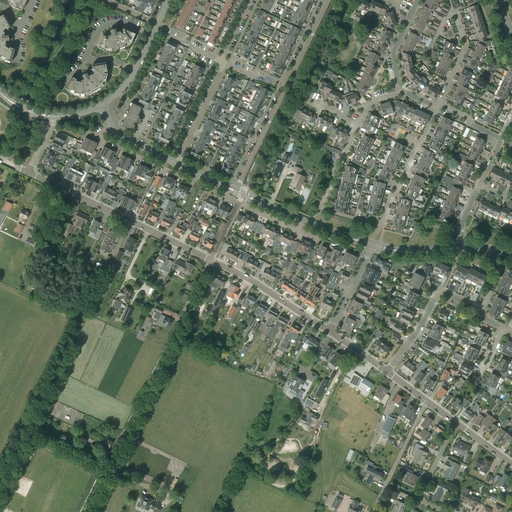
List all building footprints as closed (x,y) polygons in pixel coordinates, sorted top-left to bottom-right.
[(16,6),(15,8),(21,11),(26,0),(8,0),(9,2),(11,1),(16,6)] [(142,0),(139,7),(137,11),(140,13),(140,12),(142,13),(144,10),(146,6),(151,9),(152,7),(153,7),(154,5),(153,4),(155,1),(153,0),(142,0)] [(187,0),(175,26),(176,26),(183,30),(197,0),(187,0)] [(227,0),(226,0),(225,4),(233,8),(235,3),(227,0)] [(269,0),(264,0),(263,3),(274,8),(276,3),(269,0)] [(360,0),(357,8),(362,10),(366,0),(365,0),(360,0)] [(366,0),(362,10),(367,13),(368,10),(368,9),(371,3),(366,0)] [(378,2),(373,0),(372,0),(371,3),(368,9),(368,10),(373,12),(378,2)] [(382,5),(383,4),(378,2),(373,12),(378,14),(379,12),(382,13),(387,8),(382,5)] [(432,11),(434,12),(436,10),(437,9),(438,7),(427,2),(426,4),(427,5),(426,7),(426,8),(432,11)] [(261,8),(268,12),(271,13),(271,12),(272,13),(274,8),(263,3),(261,8)] [(231,13),(233,8),(225,4),(222,9),(231,13)] [(302,4),(300,8),(308,12),(310,7),(302,4)] [(468,8),(469,13),(479,10),(478,4),(468,8)] [(426,8),(426,7),(424,6),(422,9),(421,9),(420,11),(431,16),(432,14),(431,13),(432,11),(426,8)] [(300,8),(297,7),(295,12),(305,17),(308,12),(300,8)] [(391,12),(389,12),(387,8),(382,13),(383,17),(383,19),(383,21),(395,17),(394,14),(392,15),(391,12)] [(222,9),(220,13),(228,17),(231,13),(222,9)] [(265,19),(266,16),(269,17),(270,15),(259,10),(257,15),(265,19)] [(469,13),(471,18),(481,15),(479,10),(469,13)] [(303,22),(305,17),(295,12),(293,11),(292,13),(293,14),(292,17),(303,22)] [(420,14),(419,17),(427,21),(428,19),(430,19),(431,16),(420,11),(419,13),(420,14)] [(226,22),(228,17),(220,13),(218,18),(226,22)] [(1,45),(3,44),(3,43),(5,42),(5,41),(9,41),(8,36),(4,36),(4,35),(2,36),(2,34),(0,34),(0,33),(1,32),(2,32),(5,28),(6,29),(7,29),(11,26),(5,14),(0,17),(0,59),(2,56),(5,58),(4,60),(11,62),(14,49),(10,48),(9,47),(8,49),(4,46),(3,47),(1,45)] [(257,15),(255,20),(262,24),(265,19),(257,15)] [(481,15),(471,18),(473,23),(483,20),(481,15)] [(300,27),(303,22),(292,17),(290,22),(300,27)] [(387,28),(394,28),(395,26),(395,23),(394,20),(395,19),(395,17),(383,21),(384,23),(386,24),(387,28)] [(416,19),(415,21),(426,27),(427,25),(426,23),(427,21),(419,17),(417,20),(416,19)] [(218,18),(216,23),(224,26),(226,22),(218,18)] [(255,20),(252,25),(260,29),(262,30),(265,25),(262,24),(255,20)] [(473,23),(475,28),(485,25),(483,20),(473,23)] [(416,29),(415,31),(421,34),(423,29),(425,29),(426,27),(415,21),(414,24),(415,24),(414,27),(416,29)] [(216,23),(214,27),(222,31),(224,26),(216,23)] [(287,29),(289,31),(297,34),(299,29),(292,26),(289,24),(287,29)] [(260,29),(252,25),(250,30),(258,34),(266,38),(268,35),(262,32),(262,33),(259,32),(260,29)] [(485,25),(475,28),(477,34),(487,30),(485,25)] [(220,36),(222,31),(214,27),(211,32),(220,36)] [(381,32),(380,34),(390,39),(392,37),(390,36),(394,28),(387,28),(384,28),(383,29),(382,31),(381,32)] [(135,34),(123,29),(120,34),(121,35),(119,37),(118,35),(117,33),(116,33),(115,29),(110,31),(111,35),(110,35),(111,37),(111,39),(109,39),(109,38),(103,35),(97,48),(104,51),(105,49),(112,49),(112,51),(126,46),(125,44),(130,40),(132,41),(135,34)] [(250,30),(248,35),(255,38),(258,34),(250,30)] [(477,34),(479,41),(486,42),(485,37),(488,36),(487,30),(477,34)] [(289,31),(287,36),(295,39),(297,34),(289,31)] [(421,34),(415,31),(414,34),(410,32),(407,37),(417,42),(421,34)] [(211,32),(209,36),(217,40),(220,36),(211,32)] [(295,39),(287,36),(284,34),(282,39),(292,44),(295,39)] [(388,41),(389,41),(390,39),(380,34),(379,36),(379,37),(378,40),(387,44),(388,41)] [(245,39),(256,44),(258,40),(255,38),(248,35),(245,39)] [(215,45),(217,40),(209,36),(207,41),(215,45)] [(407,37),(405,42),(415,47),(417,42),(407,37)] [(253,49),(256,44),(245,39),(243,44),(253,49)] [(290,49),(292,44),(282,39),(280,44),(290,49)] [(387,47),(385,46),(387,44),(378,40),(375,41),(376,42),(375,44),(385,49),(387,47)] [(165,46),(176,51),(177,52),(179,46),(168,41),(165,46)] [(444,47),(454,52),(455,52),(458,54),(459,51),(455,49),(456,46),(445,41),(442,46),(444,47)] [(474,49),(475,49),(484,53),(485,54),(486,52),(485,50),(484,49),(485,47),(486,47),(488,47),(490,42),(486,42),(479,41),(477,47),(475,46),(474,49)] [(415,47),(405,42),(403,47),(412,52),(415,47)] [(248,53),(249,53),(251,54),(253,49),(243,44),(241,49),(248,53)] [(288,54),(290,49),(280,44),(277,49),(280,50),(288,54)] [(374,46),(374,48),(373,50),(382,54),(383,51),(384,52),(385,49),(375,44),(374,46)] [(173,56),(176,51),(165,46),(163,51),(173,56)] [(401,53),(402,53),(410,57),(410,56),(412,52),(403,47),(400,52),(401,53)] [(454,52),(444,47),(442,52),(444,53),(451,56),(454,52)] [(484,53),(475,49),(474,52),(473,51),(473,50),(468,48),(466,51),(482,59),(483,57),(483,55),(484,53)] [(250,61),(248,60),(250,57),(248,56),(249,53),(248,53),(241,49),(240,50),(239,50),(238,52),(239,53),(238,55),(245,58),(244,61),(249,64),(250,61)] [(276,52),(275,54),(285,59),(288,54),(280,50),(278,53),(276,52)] [(163,51),(161,56),(171,61),(173,56),(163,51)] [(472,56),(471,59),(479,63),(480,61),(481,61),(482,59),(466,51),(465,54),(470,56),(471,56),(472,56)] [(379,56),(370,52),(367,57),(377,61),(379,56)] [(402,53),(401,53),(403,60),(401,60),(401,62),(411,61),(410,57),(402,53)] [(444,53),(442,58),(451,62),(454,57),(451,56),(444,53)] [(273,59),(275,60),(283,64),(285,59),(275,54),(273,59)] [(158,61),(168,66),(171,61),(161,56),(158,61)] [(375,66),(377,61),(367,57),(365,62),(368,64),(368,63),(375,66)] [(439,63),(449,67),(451,62),(442,58),(439,63)] [(469,61),(467,67),(473,70),(476,72),(477,69),(476,68),(477,67),(479,66),(480,64),(479,63),(471,59),(469,58),(468,61),(469,61)] [(273,64),(273,65),(281,69),(283,64),(275,60),(274,63),(273,64)] [(158,61),(156,66),(163,69),(166,70),(168,66),(158,61)] [(92,71),(94,71),(93,76),(94,77),(93,79),(91,78),(90,78),(89,76),(88,77),(86,73),(82,76),(84,79),(83,80),(84,82),(83,83),(83,84),(81,85),(81,83),(76,82),(77,80),(76,80),(72,77),(64,88),(69,92),(71,90),(74,91),(73,95),(80,97),(80,94),(87,93),(88,95),(100,88),(99,86),(103,81),(105,81),(107,74),(103,73),(104,70),(106,70),(105,63),(92,65),(93,70),(92,71)] [(378,68),(375,66),(368,63),(368,64),(366,68),(375,73),(378,68)] [(411,63),(402,64),(402,67),(404,67),(405,74),(412,67),(411,63)] [(449,67),(439,63),(437,67),(446,72),(449,67)] [(280,69),(281,69),(273,65),(273,64),(272,64),(269,70),(265,68),(264,71),(269,73),(271,71),(278,74),(279,72),(280,72),(281,70),(280,69)] [(194,65),(192,70),(201,74),(203,69),(194,65)] [(161,74),(163,69),(156,66),(153,71),(161,74)] [(404,79),(405,81),(416,71),(415,69),(413,69),(412,67),(405,74),(407,76),(404,79)] [(437,67),(434,72),(444,77),(446,72),(437,67)] [(471,73),(473,70),(467,67),(465,70),(463,69),(461,74),(470,79),(473,74),(471,73)] [(366,68),(363,73),(373,78),(375,73),(366,68)] [(189,75),(198,80),(201,74),(192,70),(189,75)] [(411,80),(413,82),(420,75),(418,74),(418,72),(416,71),(405,81),(407,83),(411,80)] [(150,77),(160,82),(163,77),(160,76),(153,72),(150,77)] [(363,73),(361,78),(371,82),(373,78),(363,73)] [(457,78),(458,79),(468,84),(470,79),(461,74),(459,77),(455,74),(454,77),(457,78)] [(187,80),(196,85),(198,80),(189,75),(187,80)] [(414,85),(416,87),(424,79),(423,77),(421,77),(420,75),(413,82),(415,84),(414,85)] [(150,77),(148,82),(156,86),(158,87),(161,82),(160,82),(150,77)] [(227,77),(225,82),(236,87),(237,85),(234,83),(236,79),(231,77),(231,78),(227,77)] [(511,79),(505,77),(503,81),(511,85),(511,79)] [(361,78),(359,83),(368,87),(371,82),(361,78)] [(323,92),(328,83),(320,79),(318,85),(320,86),(318,90),(323,92)] [(416,87),(418,89),(419,88),(421,90),(423,89),(428,84),(426,82),(426,81),(424,79),(416,87)] [(456,84),(458,85),(466,88),(468,84),(458,79),(456,84)] [(193,90),(196,85),(187,80),(184,86),(193,90)] [(511,85),(503,81),(501,86),(510,91),(511,88),(511,85)] [(153,91),(156,86),(148,82),(146,87),(153,91)] [(235,89),(236,87),(225,82),(223,87),(230,90),(232,88),(235,89)] [(325,96),(327,96),(331,88),(332,88),(333,85),(328,83),(323,92),(326,94),(325,96)] [(366,92),(368,87),(359,83),(356,88),(356,89),(358,91),(363,97),(365,92),(366,92)] [(428,96),(431,97),(436,87),(434,86),(432,86),(428,84),(423,89),(427,91),(426,93),(429,95),(428,96)] [(452,85),(451,88),(465,94),(468,89),(466,88),(458,85),(457,87),(452,85)] [(185,88),(182,86),(179,92),(180,93),(182,94),(190,97),(192,92),(185,89),(185,88)] [(257,89),(256,91),(267,96),(270,91),(266,90),(267,89),(264,88),(260,86),(258,89),(257,89)] [(501,86),(498,91),(508,96),(510,91),(501,86)] [(146,87),(143,92),(154,97),(156,92),(153,91),(146,87)] [(223,87),(220,91),(231,97),(232,95),(229,93),(230,90),(223,87)] [(437,98),(441,90),(439,89),(438,88),(436,87),(431,97),(433,98),(434,97),(437,98)] [(326,98),(331,100),(336,90),(332,88),(331,88),(327,96),(326,98)] [(455,92),(453,94),(463,99),(465,94),(451,88),(450,90),(453,91),(455,92)] [(342,93),(336,90),(331,100),(337,103),(337,102),(342,104),(342,97),(342,93)] [(230,99),(231,97),(220,91),(218,96),(226,100),(227,97),(230,99)] [(256,91),(255,93),(254,96),(265,101),(267,96),(256,91)] [(352,92),(350,93),(354,104),(356,103),(355,102),(359,101),(358,98),(363,97),(358,91),(353,93),(352,92)] [(505,101),(508,96),(498,91),(496,96),(505,101)] [(141,97),(151,102),(154,97),(143,92),(141,97)] [(177,98),(180,99),(187,102),(190,97),(182,94),(180,93),(177,98)] [(351,105),(354,104),(350,93),(347,94),(347,95),(342,97),(342,104),(347,102),(347,105),(351,104),(351,105)] [(465,100),(463,99),(453,94),(451,100),(454,101),(453,104),(461,108),(465,100)] [(491,106),(500,111),(503,105),(493,100),(494,98),(488,95),(487,98),(492,100),(490,103),(492,104),(491,106)] [(263,106),(265,101),(254,96),(252,101),(263,106)] [(148,106),(149,107),(152,102),(151,102),(141,97),(138,102),(148,106)] [(217,98),(215,103),(226,108),(227,106),(224,105),(225,102),(217,98)] [(185,107),(187,102),(180,99),(177,104),(185,107)] [(254,104),(252,107),(260,111),(263,106),(252,101),(251,103),(254,104)] [(393,113),(395,113),(395,106),(394,106),(393,103),(390,104),(389,102),(384,104),(388,115),(393,113)] [(142,108),(132,103),(121,126),(132,131),(135,125),(132,124),(133,121),(135,121),(135,122),(135,123),(138,124),(139,122),(140,123),(141,120),(142,120),(143,118),(139,116),(139,117),(137,116),(136,116),(137,113),(139,114),(142,108)] [(225,110),(226,108),(215,103),(212,108),(220,112),(222,109),(225,110)] [(397,113),(402,115),(407,105),(404,104),(402,103),(401,104),(398,103),(397,106),(395,106),(395,113),(397,113)] [(184,109),(176,105),(174,104),(171,109),(174,110),(182,114),(184,109)] [(378,112),(377,113),(379,115),(382,114),(383,116),(388,115),(384,104),(379,106),(380,107),(377,108),(378,112)] [(409,106),(407,105),(402,115),(406,117),(411,108),(409,107),(409,106)] [(498,115),(500,111),(491,106),(489,111),(498,115)] [(258,116),(260,111),(252,107),(251,110),(248,108),(247,110),(250,112),(258,116)] [(212,108),(210,112),(221,118),(223,113),(220,112),(212,108)] [(300,118),(303,119),(307,111),(302,108),(300,111),(295,109),(291,116),(299,120),(300,118)] [(406,117),(411,120),(416,109),(413,108),(413,109),(411,108),(406,117)] [(418,111),(416,109),(411,120),(416,122),(420,112),(418,111)] [(174,110),(172,115),(179,119),(182,114),(174,110)] [(306,121),(305,123),(313,127),(317,119),(311,117),(313,113),(307,111),(303,119),(306,121)] [(489,111),(486,116),(496,120),(498,115),(489,111)] [(208,118),(216,121),(217,118),(220,120),(221,118),(210,112),(208,118)] [(368,119),(378,124),(380,119),(378,118),(379,115),(377,113),(376,114),(373,112),(371,115),(370,114),(368,119)] [(416,122),(420,124),(425,114),(422,113),(420,112),(416,122)] [(245,115),(244,117),(255,122),(257,117),(249,113),(248,116),(245,115)] [(179,119),(172,115),(169,114),(167,119),(177,124),(179,119)] [(321,116),(319,115),(317,119),(313,127),(314,126),(319,128),(321,125),(323,126),(328,117),(322,114),(321,116)] [(428,115),(425,114),(420,124),(425,126),(430,117),(427,116),(428,115)] [(493,125),(496,120),(486,116),(484,121),(493,125)] [(252,127),(255,122),(244,117),(243,119),(246,120),(244,123),(252,127)] [(330,134),(332,129),(334,126),(331,125),(333,120),(328,117),(323,126),(322,129),(325,130),(325,131),(330,134)] [(443,117),(440,122),(450,126),(453,122),(443,117)] [(164,124),(167,125),(175,129),(177,124),(167,119),(164,124)] [(214,126),(215,123),(207,119),(205,124),(216,129),(217,127),(214,126)] [(368,119),(366,123),(375,128),(378,124),(368,119)] [(448,131),(450,126),(440,122),(438,126),(448,131)] [(238,124),(237,126),(250,132),(252,127),(244,123),(243,126),(238,124)] [(372,136),(375,128),(366,123),(363,128),(366,130),(365,133),(372,136)] [(202,129),(210,133),(213,134),(216,129),(205,124),(202,129)] [(172,133),(175,129),(167,125),(165,130),(172,133)] [(337,125),(336,127),(334,126),(332,129),(330,134),(328,136),(334,139),(336,135),(339,137),(343,128),(337,125)] [(250,132),(237,126),(236,128),(241,130),(240,133),(248,137),(250,132)] [(438,126),(436,131),(446,136),(448,131),(438,126)] [(348,131),(343,128),(339,137),(342,138),(340,142),(341,142),(342,144),(344,145),(349,137),(346,135),(348,131)] [(210,133),(202,129),(200,134),(211,139),(214,134),(213,134),(210,133)] [(165,130),(162,135),(170,138),(172,133),(165,130)] [(444,140),(446,136),(436,131),(434,136),(444,140)] [(476,138),(474,142),(483,146),(485,141),(482,140),(484,137),(472,132),(471,135),(476,138)] [(57,134),(54,140),(62,144),(64,141),(66,141),(67,139),(72,141),(73,139),(61,133),(60,136),(57,134)] [(168,143),(170,138),(162,135),(159,133),(155,141),(162,144),(163,144),(163,143),(164,142),(168,143)] [(370,138),(372,136),(365,133),(362,140),(371,145),(374,140),(370,138)] [(200,134),(198,139),(206,142),(209,144),(210,141),(211,139),(200,134)] [(231,137),(232,137),(245,143),(247,138),(239,134),(238,137),(234,136),(235,135),(233,135),(233,136),(232,135),(231,137)] [(434,136),(432,140),(441,145),(444,140),(434,136)] [(242,148),(245,143),(232,137),(231,140),(232,140),(233,140),(236,141),(234,144),(242,148)] [(80,148),(86,151),(91,141),(85,138),(82,145),(79,143),(75,150),(79,152),(80,148)] [(204,145),(206,142),(198,139),(195,143),(206,149),(207,147),(204,145)] [(51,145),(55,147),(53,150),(62,154),(64,151),(62,150),(63,148),(64,148),(65,145),(62,144),(54,140),(51,145)] [(360,142),(359,144),(369,149),(371,145),(362,140),(361,142),(360,142)] [(439,150),(441,145),(432,140),(428,148),(438,152),(441,154),(442,152),(440,151),(440,150),(439,150)] [(91,141),(86,151),(92,154),(90,157),(93,159),(97,152),(93,150),(97,143),(91,141)] [(393,147),(397,149),(402,151),(405,147),(395,142),(393,147)] [(481,151),(483,146),(474,142),(471,147),(481,151)] [(201,152),(202,149),(205,151),(206,149),(195,143),(193,148),(201,152)] [(230,146),(229,148),(240,153),(242,148),(234,144),(233,147),(230,146)] [(367,154),(369,149),(359,144),(358,147),(357,149),(367,154)] [(101,156),(105,158),(109,149),(103,147),(100,153),(98,152),(94,159),(97,160),(98,158),(100,159),(101,156)] [(402,151),(397,149),(393,147),(388,156),(398,161),(399,159),(401,156),(402,154),(401,153),(402,151)] [(471,147),(469,152),(478,156),(479,154),(481,155),(487,157),(488,155),(482,152),(481,151),(471,147)] [(190,154),(199,158),(202,152),(201,152),(193,148),(190,154)] [(226,153),(230,154),(238,158),(240,153),(229,148),(226,153)] [(424,152),(422,154),(433,159),(435,155),(436,155),(438,152),(428,148),(427,150),(425,150),(424,152)] [(109,149),(105,158),(108,160),(107,162),(109,164),(108,165),(111,167),(114,159),(112,158),(115,152),(109,149)] [(356,151),(354,154),(364,159),(367,154),(357,149),(356,151)] [(48,152),(45,158),(54,162),(56,158),(59,159),(60,159),(61,158),(62,155),(54,151),(53,154),(48,152)] [(476,161),(478,156),(469,152),(467,157),(460,153),(459,156),(470,162),(471,159),(476,161)] [(282,162),(280,165),(275,163),(272,172),(271,171),(269,176),(273,177),(278,179),(283,167),(285,163),(288,164),(291,156),(285,153),(281,162),(282,162)] [(225,155),(224,157),(235,163),(238,158),(230,154),(228,157),(225,155)] [(362,163),(364,159),(354,154),(353,156),(354,156),(353,159),(354,159),(353,162),(359,165),(360,163),(362,163)] [(422,157),(421,159),(431,164),(433,159),(422,154),(421,157),(422,157)] [(116,166),(122,168),(127,158),(121,155),(116,166)] [(388,156),(386,161),(396,165),(397,163),(398,161),(388,156)] [(464,162),(462,166),(471,171),(474,166),(471,165),(472,162),(470,162),(459,156),(458,159),(464,162)] [(224,157),(223,159),(222,162),(233,168),(233,167),(235,163),(224,157)] [(45,158),(42,164),(47,166),(46,169),(54,173),(55,170),(51,168),(54,162),(45,158)] [(133,161),(127,158),(122,168),(128,171),(133,161)] [(419,161),(418,163),(428,168),(431,164),(421,159),(420,161),(419,161)] [(67,175),(66,179),(71,181),(76,171),(72,169),(72,166),(74,162),(71,160),(69,164),(66,169),(65,171),(64,174),(67,175)] [(386,161),(384,165),(393,170),(394,168),(395,168),(396,165),(386,161)] [(230,173),(233,168),(222,162),(221,165),(223,166),(221,169),(230,173)] [(347,163),(345,171),(356,174),(357,167),(354,165),(347,163)] [(426,173),(428,168),(418,163),(417,166),(416,168),(418,169),(416,172),(423,175),(427,177),(428,174),(426,173)] [(137,176),(140,177),(145,167),(139,164),(138,167),(135,165),(131,174),(130,176),(133,178),(135,177),(135,176),(137,176)] [(391,174),(393,170),(384,165),(382,170),(391,174)] [(302,170),(295,166),(292,173),(294,174),(289,187),(298,191),(300,187),(302,188),(304,187),(305,185),(304,183),(302,182),(304,177),(300,175),(302,170)] [(469,176),(471,171),(462,166),(459,171),(469,176)] [(151,170),(145,167),(140,177),(145,179),(144,181),(145,182),(148,183),(152,175),(149,173),(151,170)] [(491,181),(493,182),(499,170),(494,167),(490,175),(493,177),(492,178),(493,178),(492,180),(491,181)] [(382,170),(377,178),(385,181),(388,182),(391,174),(382,170)] [(496,180),(497,179),(500,180),(503,172),(499,170),(493,182),(494,183),(495,181),(495,180),(496,180)] [(81,173),(76,171),(71,181),(77,184),(79,181),(82,182),(87,173),(83,171),(81,173)] [(459,171),(457,176),(466,181),(469,176),(459,171)] [(416,172),(413,179),(422,184),(425,179),(421,178),(423,175),(416,172)] [(501,186),(502,187),(508,174),(503,172),(500,180),(502,181),(502,182),(503,183),(501,184),(501,186)] [(83,182),(86,183),(84,187),(89,190),(94,181),(95,179),(92,178),(92,176),(87,174),(83,182)] [(509,185),(511,179),(511,176),(508,174),(502,187),(504,187),(505,186),(505,184),(506,184),(507,183),(509,185)] [(102,196),(108,199),(112,190),(106,187),(108,183),(111,177),(108,175),(101,189),(104,190),(102,196)] [(464,186),(466,181),(457,176),(455,179),(454,179),(453,180),(448,178),(447,181),(459,186),(460,184),(464,186)] [(162,187),(166,189),(171,178),(169,177),(168,178),(166,177),(165,179),(164,179),(163,179),(163,178),(160,185),(162,186),(162,187)] [(171,178),(166,189),(170,191),(170,190),(173,191),(174,189),(176,184),(176,185),(174,184),(175,184),(174,183),(175,181),(173,180),(173,179),(171,178)] [(376,179),(375,181),(374,181),(373,186),(383,189),(385,181),(377,178),(377,180),(376,179)] [(94,181),(89,190),(91,191),(91,192),(94,194),(98,187),(101,188),(104,182),(99,179),(97,183),(94,181)] [(410,184),(420,189),(422,184),(413,179),(410,184)] [(452,186),(450,191),(459,196),(462,191),(457,189),(459,186),(447,181),(446,183),(452,186)] [(175,193),(180,195),(184,186),(181,184),(181,185),(179,184),(176,190),(174,189),(173,191),(171,194),(174,196),(175,193)] [(410,184),(408,189),(418,193),(420,189),(410,184)] [(188,187),(184,186),(180,195),(184,197),(183,200),(185,202),(188,196),(186,195),(189,189),(187,188),(188,187)] [(123,190),(119,189),(119,191),(113,188),(112,190),(108,199),(113,202),(116,196),(119,197),(122,191),(123,190)] [(411,199),(411,200),(414,201),(416,198),(418,193),(408,189),(404,196),(411,199)] [(120,205),(125,208),(131,196),(125,194),(126,192),(122,191),(119,197),(118,199),(122,201),(120,205)] [(457,201),(459,196),(450,191),(448,196),(457,201)] [(399,200),(398,203),(409,206),(411,200),(411,199),(404,196),(401,195),(400,200),(399,200)] [(137,205),(137,206),(140,199),(137,198),(136,199),(131,196),(125,208),(131,210),(133,206),(136,207),(137,205)] [(448,196),(445,201),(454,205),(457,201),(448,196)] [(203,207),(208,210),(213,199),(210,198),(208,197),(206,201),(203,202),(200,209),(202,210),(203,207)] [(478,209),(483,211),(489,199),(486,197),(485,199),(485,200),(484,200),(482,199),(479,205),(480,206),(478,209)] [(215,201),(213,199),(208,210),(212,212),(211,214),(213,215),(216,209),(215,205),(217,202),(215,201)] [(491,200),(489,199),(483,211),(488,213),(492,205),(490,204),(490,203),(489,202),(490,201),(491,200)] [(454,205),(445,201),(443,200),(440,205),(443,206),(452,210),(454,205)] [(3,209),(1,212),(2,212),(6,214),(8,215),(9,212),(13,205),(6,202),(3,209)] [(139,214),(144,217),(149,206),(144,203),(141,209),(141,210),(139,214)] [(408,211),(409,206),(398,203),(398,206),(397,208),(408,211)] [(488,213),(493,216),(499,204),(497,203),(497,204),(496,206),(495,206),(495,207),(492,205),(488,213)] [(222,215),(226,206),(221,204),(217,213),(222,215)] [(493,216),(498,218),(502,210),(499,209),(500,208),(499,207),(500,206),(501,204),(499,204),(493,216)] [(503,208),(502,210),(498,218),(499,216),(504,219),(510,206),(508,205),(507,207),(507,208),(506,208),(506,209),(503,208)] [(146,217),(150,220),(154,212),(152,211),(153,208),(151,206),(150,208),(149,210),(146,217)] [(226,217),(230,208),(226,206),(222,215),(226,217)] [(334,211),(345,214),(346,208),(336,206),(334,211)] [(376,214),(378,209),(367,206),(366,211),(367,211),(366,213),(372,215),(373,213),(376,214)] [(443,206),(441,211),(450,215),(452,210),(443,206)] [(177,218),(180,213),(181,211),(181,210),(178,208),(176,213),(175,213),(173,216),(176,217),(177,218)] [(156,213),(154,212),(150,220),(155,222),(159,214),(159,215),(161,211),(158,209),(156,213)] [(450,215),(441,211),(438,209),(436,213),(435,212),(432,218),(441,222),(443,218),(447,220),(450,215)] [(24,224),(29,213),(28,213),(29,212),(25,210),(25,211),(22,210),(19,217),(23,219),(21,222),(21,223),(23,224),(24,224)] [(164,217),(160,224),(165,227),(169,217),(167,216),(169,213),(166,211),(163,216),(164,217)] [(78,212),(75,219),(78,220),(75,225),(83,229),(88,218),(78,212)] [(244,215),(238,212),(234,222),(242,225),(243,223),(246,225),(250,216),(245,213),(244,215)] [(405,221),(407,216),(396,213),(395,216),(395,218),(405,221)] [(172,218),(169,217),(165,227),(169,229),(173,221),(174,222),(176,217),(173,216),(172,218)] [(256,219),(250,216),(246,225),(249,226),(248,228),(256,232),(259,225),(254,222),(256,219)] [(207,228),(209,222),(203,219),(200,225),(207,228)] [(94,220),(89,231),(95,233),(94,236),(98,238),(102,231),(97,229),(100,223),(94,220)] [(174,231),(178,233),(182,226),(180,225),(180,223),(181,223),(182,221),(181,220),(181,221),(179,220),(178,222),(178,221),(177,223),(174,231)] [(20,234),(24,226),(18,223),(14,231),(20,234)] [(263,233),(266,235),(271,226),(265,223),(263,226),(259,225),(256,232),(262,236),(263,233)] [(402,231),(404,226),(393,223),(392,225),(393,226),(392,228),(395,229),(395,232),(401,234),(402,231)] [(184,227),(182,226),(178,233),(183,235),(186,228),(187,228),(188,226),(185,225),(184,227)] [(274,243),(278,235),(279,234),(274,232),(276,229),(271,226),(266,235),(269,236),(268,238),(275,242),(274,243)] [(190,239),(192,240),(199,228),(197,227),(196,227),(195,228),(194,228),(193,229),(192,231),(188,238),(190,238),(190,239)] [(199,228),(192,240),(195,241),(197,242),(200,235),(198,234),(200,229),(199,228)] [(111,237),(109,240),(113,242),(117,234),(114,232),(115,231),(112,230),(112,231),(109,230),(106,235),(111,237)] [(206,235),(205,238),(202,244),(204,245),(203,246),(206,247),(213,233),(211,232),(209,236),(206,235)] [(281,242),(284,243),(288,234),(283,232),(281,237),(278,235),(274,243),(279,246),(281,242)] [(214,242),(211,241),(214,234),(213,233),(206,247),(208,248),(209,248),(210,248),(214,242)] [(291,251),(294,243),(292,242),(294,237),(288,234),(284,243),(287,245),(285,248),(291,251)] [(110,247),(113,242),(109,240),(111,237),(106,235),(102,243),(103,244),(100,249),(107,253),(110,247)] [(38,245),(40,240),(41,240),(35,237),(33,241),(27,239),(25,244),(32,248),(34,243),(38,245)] [(129,237),(124,248),(128,250),(126,254),(129,256),(131,252),(132,252),(132,251),(133,250),(134,249),(134,247),(137,241),(129,237)] [(298,245),(294,243),(291,251),(290,251),(295,253),(297,249),(302,252),(307,242),(304,240),(305,240),(302,238),(298,245)] [(229,258),(234,250),(231,248),(232,246),(224,242),(220,250),(225,252),(224,256),(229,258)] [(310,251),(311,249),(313,244),(311,242),(310,243),(307,242),(302,252),(308,254),(306,259),(311,262),(315,253),(310,251)] [(321,259),(324,260),(327,253),(328,251),(325,250),(326,248),(321,245),(319,251),(317,251),(316,254),(317,254),(317,255),(321,257),(321,259)] [(165,271),(168,273),(173,262),(169,260),(168,261),(166,260),(169,254),(168,254),(170,251),(164,248),(162,251),(159,256),(160,256),(158,259),(164,262),(167,263),(165,266),(167,267),(165,271)] [(78,249),(74,258),(80,260),(84,252),(78,249)] [(237,251),(234,250),(229,258),(235,261),(236,258),(242,261),(245,253),(238,249),(237,251)] [(327,253),(324,260),(324,261),(330,264),(332,263),(332,262),(334,263),(339,252),(335,250),(333,249),(330,254),(327,253)] [(119,261),(123,252),(119,250),(114,259),(119,261)] [(344,263),(346,264),(351,255),(345,252),(342,258),(340,256),(336,264),(341,267),(344,263)] [(246,263),(244,266),(250,269),(254,260),(251,258),(252,256),(245,253),(242,261),(246,263)] [(357,258),(351,255),(346,264),(349,265),(348,267),(351,269),(357,258)] [(373,263),(381,267),(380,270),(383,271),(388,273),(390,268),(385,265),(386,262),(376,257),(373,263)] [(257,268),(261,270),(265,262),(258,259),(257,262),(254,260),(250,269),(255,271),(257,268)] [(177,260),(173,268),(180,272),(179,275),(185,278),(187,275),(191,274),(194,266),(188,263),(186,264),(177,260)] [(439,274),(444,264),(442,264),(443,263),(439,261),(439,262),(438,262),(434,271),(439,274)] [(270,265),(265,262),(261,270),(263,271),(261,276),(267,279),(271,270),(268,269),(270,265)] [(297,266),(294,265),(290,262),(287,268),(294,272),(297,266)] [(444,284),(450,272),(448,271),(449,267),(449,266),(445,264),(445,265),(444,264),(439,274),(444,276),(441,282),(444,284)] [(454,275),(459,278),(464,268),(458,265),(454,275)] [(273,266),(271,270),(267,279),(272,281),(274,277),(277,278),(281,271),(273,266)] [(370,267),(367,273),(377,279),(380,273),(370,267)] [(466,279),(469,271),(464,268),(459,278),(465,281),(466,279)] [(466,279),(471,281),(476,271),(470,269),(469,271),(466,279)] [(349,274),(343,271),(340,277),(346,280),(349,274)] [(471,281),(477,284),(481,274),(476,271),(471,281)] [(223,286),(226,280),(214,273),(211,280),(209,284),(216,288),(217,286),(220,287),(221,285),(223,286)] [(285,280),(280,287),(284,289),(289,283),(294,275),(291,273),(287,279),(288,280),(287,282),(285,280)] [(375,284),(377,279),(367,273),(364,279),(375,284)] [(414,273),(411,278),(422,284),(425,278),(414,273)] [(331,278),(332,275),(329,274),(328,276),(326,275),(325,276),(324,275),(320,283),(325,286),(327,286),(329,281),(331,278)] [(487,277),(481,274),(477,284),(482,287),(487,277)] [(511,284),(511,283),(511,277),(504,274),(501,279),(511,284)] [(327,286),(334,290),(339,279),(334,276),(332,275),(331,278),(329,281),(327,286)] [(289,292),(289,293),(299,278),(296,276),(291,285),(289,283),(284,289),(284,290),(287,292),(287,291),(289,292)] [(292,294),(293,295),(297,289),(296,288),(299,283),(301,280),(299,278),(289,293),(291,295),(292,294)] [(405,281),(403,284),(410,288),(411,286),(419,289),(422,284),(411,278),(409,283),(405,281)] [(501,279),(499,285),(509,290),(511,284),(501,279)] [(308,284),(298,299),(301,301),(301,300),(302,301),(307,295),(306,294),(311,286),(310,286),(312,283),(312,282),(310,281),(308,284)] [(299,290),(295,296),(296,297),(296,298),(298,299),(308,284),(305,282),(299,290)] [(376,294),(378,289),(375,287),(372,286),(371,288),(363,284),(360,290),(370,295),(372,291),(376,294)] [(233,285),(231,288),(230,288),(226,296),(232,299),(233,300),(234,298),(236,298),(239,292),(237,291),(239,288),(233,285)] [(506,295),(509,290),(499,285),(496,291),(506,295)] [(305,304),(307,305),(317,290),(318,288),(318,289),(318,288),(314,286),(314,288),(310,293),(308,296),(304,302),(305,303),(305,304)] [(132,291),(124,288),(123,291),(121,290),(119,295),(121,296),(118,301),(116,299),(112,306),(119,309),(123,300),(126,302),(127,301),(128,302),(130,298),(129,298),(132,291)] [(101,289),(96,299),(100,302),(106,291),(101,289)] [(320,292),(317,290),(307,305),(310,307),(310,306),(312,307),(316,301),(318,297),(317,296),(320,292)] [(365,300),(364,302),(371,305),(373,301),(368,299),(370,295),(360,290),(357,296),(365,300)] [(225,293),(220,291),(214,305),(218,307),(225,293)] [(410,291),(407,296),(417,301),(420,295),(410,291)] [(414,307),(417,301),(407,296),(405,302),(414,307)] [(494,302),(504,307),(507,302),(497,297),(494,302)] [(319,306),(330,312),(334,303),(324,298),(319,306)] [(352,305),(351,306),(361,310),(363,307),(365,306),(365,307),(369,306),(370,305),(371,305),(364,302),(360,300),(359,302),(354,300),(353,301),(351,304),(352,305)] [(494,302),(492,308),(502,313),(504,307),(494,302)] [(260,303),(254,313),(259,315),(264,305),(260,303)] [(264,305),(259,315),(258,316),(262,319),(268,307),(264,305)] [(120,320),(127,323),(133,309),(127,306),(120,320)] [(163,310),(156,306),(154,310),(161,314),(163,310)] [(231,319),(236,308),(232,306),(226,317),(231,319)] [(233,323),(241,308),(238,306),(230,321),(233,323)] [(353,317),(354,317),(361,321),(362,321),(364,322),(366,319),(365,317),(363,316),(363,315),(364,312),(361,310),(351,306),(351,307),(350,307),(349,310),(348,312),(354,315),(353,317)] [(442,308),(438,316),(446,320),(448,315),(450,316),(453,310),(447,307),(445,310),(442,308)] [(412,318),(414,313),(406,308),(404,312),(401,310),(400,313),(412,318)] [(499,318),(502,313),(492,308),(489,313),(499,318)] [(268,318),(270,319),(274,311),(270,309),(264,319),(266,321),(268,318)] [(278,314),(274,311),(270,319),(272,320),(270,323),(273,324),(278,314)] [(393,316),(392,319),(401,323),(402,321),(409,324),(412,318),(400,313),(397,318),(393,316)] [(166,325),(169,326),(172,321),(161,315),(156,324),(161,326),(161,325),(165,327),(166,325)] [(279,326),(284,318),(279,316),(275,324),(273,327),(272,326),(271,329),(268,335),(270,336),(273,330),(275,327),(277,328),(279,326)] [(345,322),(344,323),(354,327),(356,328),(358,325),(358,326),(359,324),(360,324),(361,321),(354,317),(353,320),(347,317),(347,318),(345,318),(344,321),(345,322)] [(288,320),(284,318),(279,326),(281,327),(280,329),(282,330),(288,320)] [(401,324),(401,323),(392,319),(391,319),(389,323),(394,326),(393,329),(402,334),(405,328),(399,325),(400,323),(401,324)] [(285,338),(288,340),(297,326),(293,323),(288,330),(290,331),(287,336),(285,338)] [(352,332),(354,327),(344,323),(342,328),(348,331),(346,334),(353,337),(355,334),(352,332)] [(435,324),(432,330),(441,334),(442,331),(444,332),(445,328),(435,324)] [(476,336),(486,341),(489,335),(480,330),(481,328),(472,324),(470,327),(477,330),(476,332),(478,333),(476,336)] [(301,329),(297,326),(288,340),(291,341),(292,339),(291,339),(294,334),(296,335),(301,329)] [(379,330),(375,336),(378,338),(383,332),(379,330)] [(432,330),(429,336),(439,341),(441,338),(440,337),(441,334),(432,330)] [(284,333),(280,331),(274,342),(278,344),(284,333)] [(398,341),(400,336),(394,333),(391,338),(398,341)] [(302,341),(308,345),(306,348),(312,352),(319,342),(309,336),(307,339),(305,337),(302,341)] [(483,346),(486,341),(476,336),(473,341),(470,339),(468,342),(462,339),(461,342),(467,345),(468,342),(476,346),(477,343),(483,346)] [(373,348),(379,352),(386,343),(380,339),(373,348)] [(430,340),(429,342),(425,340),(422,346),(434,352),(435,349),(438,350),(440,350),(442,345),(430,340)] [(503,348),(503,349),(502,352),(511,357),(511,353),(511,342),(507,340),(504,347),(504,346),(503,348)] [(301,341),(295,350),(299,352),(304,343),(301,341)] [(391,347),(386,343),(379,352),(385,356),(391,347)] [(321,355),(321,356),(327,360),(334,350),(327,345),(321,355)] [(469,345),(466,351),(476,356),(478,350),(469,345)] [(466,351),(463,357),(473,362),(476,356),(466,351)] [(331,360),(329,362),(335,367),(337,364),(338,364),(341,360),(340,360),(342,357),(339,355),(336,353),(335,354),(334,355),(333,354),(334,354),(330,359),(331,360)] [(463,360),(461,359),(458,357),(457,360),(459,361),(458,363),(462,364),(460,368),(469,373),(472,367),(462,362),(463,360)] [(501,358),(499,363),(507,368),(510,362),(511,363),(511,359),(508,358),(507,360),(501,358)] [(402,371),(405,373),(412,364),(407,360),(401,369),(403,370),(402,371)] [(416,367),(417,367),(418,365),(414,361),(412,364),(405,373),(408,375),(409,374),(410,376),(417,367),(416,367)] [(423,382),(429,373),(424,370),(428,365),(424,362),(419,368),(416,372),(419,374),(415,379),(420,383),(421,381),(423,382)] [(500,374),(498,373),(504,376),(507,377),(508,375),(505,373),(507,368),(499,363),(496,369),(501,371),(500,374)] [(310,374),(308,376),(312,380),(317,374),(311,369),(308,373),(310,374)] [(450,377),(448,376),(450,373),(445,370),(441,378),(446,380),(448,381),(450,377)] [(354,373),(349,383),(350,384),(350,383),(356,386),(357,384),(368,391),(369,392),(374,385),(372,384),(367,380),(364,378),(363,379),(362,381),(360,380),(361,378),(355,374),(354,373)] [(491,373),(489,379),(497,383),(500,377),(503,379),(504,376),(498,373),(496,376),(491,373)] [(433,376),(430,374),(426,379),(428,381),(424,386),(429,390),(435,382),(431,379),(433,376)] [(301,380),(296,377),(293,383),(289,381),(286,384),(290,387),(289,390),(297,395),(296,397),(299,399),(303,392),(299,389),(302,384),(303,384),(300,382),(301,380)] [(319,398),(328,381),(324,379),(324,378),(314,396),(315,396),(319,398)] [(462,379),(456,386),(460,389),(465,381),(462,379)] [(497,383),(489,379),(486,384),(491,386),(489,392),(495,395),(498,389),(496,388),(498,383),(497,383)] [(446,385),(443,383),(438,390),(438,391),(436,395),(441,399),(447,391),(444,388),(446,385)] [(379,388),(374,395),(382,400),(380,402),(384,405),(382,407),(384,409),(385,406),(385,405),(389,397),(385,395),(388,390),(382,386),(380,388),(379,388)] [(458,392),(454,389),(452,392),(450,391),(443,400),(448,403),(452,397),(454,398),(458,392)] [(397,409),(401,411),(403,409),(403,408),(404,406),(402,405),(403,402),(400,400),(402,397),(402,396),(400,395),(399,395),(397,394),(395,396),(392,400),(390,402),(394,405),(395,402),(400,405),(397,409)] [(460,407),(462,409),(468,400),(463,396),(461,400),(458,398),(455,402),(454,402),(451,406),(455,409),(455,408),(457,410),(460,407)] [(403,414),(406,417),(407,417),(413,407),(409,404),(405,410),(403,409),(401,411),(398,416),(401,417),(403,414)] [(479,406),(476,404),(474,406),(471,411),(466,417),(470,420),(472,417),(473,418),(476,415),(473,413),(479,406)] [(413,407),(407,417),(406,417),(410,420),(408,424),(412,426),(415,418),(413,416),(417,410),(416,409),(415,408),(413,407)] [(462,414),(466,417),(471,411),(469,410),(467,408),(462,414)] [(318,416),(308,412),(305,418),(301,416),(299,422),(303,424),(309,427),(312,421),(315,423),(318,416)] [(483,424),(485,426),(487,423),(492,417),(487,413),(484,417),(481,415),(474,423),(477,425),(477,424),(481,427),(483,424)] [(427,415),(424,418),(425,419),(420,425),(426,430),(433,420),(429,418),(430,417),(427,415)] [(389,417),(388,416),(380,433),(388,437),(390,434),(396,420),(389,417)] [(492,417),(487,423),(485,426),(488,428),(486,431),(489,433),(489,434),(491,436),(494,431),(497,427),(494,424),(497,421),(492,417)] [(431,436),(433,438),(442,425),(440,424),(438,423),(434,429),(435,430),(431,436)] [(445,427),(442,425),(433,438),(435,439),(439,433),(441,435),(446,429),(444,427),(445,427)] [(424,428),(419,435),(423,439),(428,432),(424,428)] [(495,439),(500,443),(508,433),(503,429),(495,439)] [(508,433),(500,443),(505,446),(511,437),(511,433),(509,431),(508,433)] [(428,432),(423,439),(426,441),(431,434),(428,432)] [(113,441),(105,437),(105,436),(101,434),(98,439),(99,439),(111,445),(113,441)] [(93,444),(96,438),(91,435),(88,441),(87,441),(93,444)] [(109,449),(111,445),(99,439),(97,444),(99,445),(99,444),(109,449)] [(466,455),(470,446),(464,444),(458,441),(456,445),(454,444),(452,449),(466,455)] [(416,444),(415,447),(418,449),(412,460),(422,465),(428,453),(422,450),(424,447),(416,444)] [(349,451),(346,459),(352,461),(355,453),(349,451)] [(447,469),(444,476),(452,481),(460,465),(447,459),(443,467),(447,469)] [(479,470),(486,474),(492,462),(485,459),(483,461),(478,459),(475,466),(480,468),(479,470)] [(372,468),(373,465),(368,462),(366,465),(368,466),(365,472),(380,480),(384,473),(372,468)] [(409,472),(411,473),(413,469),(405,465),(403,469),(409,472)] [(409,472),(406,479),(409,480),(407,483),(414,486),(417,481),(419,477),(418,476),(412,474),(411,473),(409,472)] [(502,477),(499,476),(494,486),(499,488),(500,486),(508,489),(510,485),(508,484),(511,477),(504,473),(502,477)] [(438,488),(433,498),(438,501),(444,491),(446,492),(449,487),(439,482),(436,487),(438,488)] [(466,488),(461,499),(476,506),(480,499),(469,494),(471,490),(466,488)] [(389,496),(396,500),(399,493),(392,490),(389,496)] [(155,503),(152,502),(153,500),(141,495),(137,506),(148,511),(149,508),(152,510),(153,511),(157,511),(162,510),(159,502),(155,503)] [(337,509),(341,500),(335,497),(331,506),(337,509)] [(357,506),(358,505),(359,503),(353,500),(351,504),(347,511),(349,511),(358,511),(360,509),(356,507),(356,506),(357,506)] [(391,511),(403,511),(404,511),(403,511),(406,505),(397,500),(391,511)]
